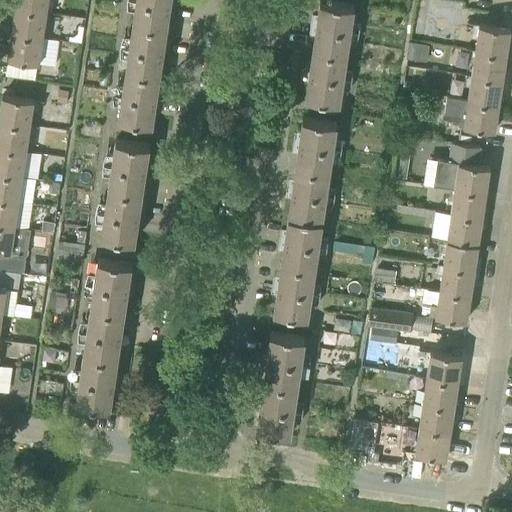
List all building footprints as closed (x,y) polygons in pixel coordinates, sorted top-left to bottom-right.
[(47,12),(48,0),(17,0),(16,7),(47,12)] [(137,0),(119,118),(153,123),(171,0),(137,0)] [(326,0),(320,0),(307,97),(340,102),(354,4),(326,0)] [(47,12),(16,7),(12,33),(43,37),(47,12)] [(480,23),(476,49),(507,53),(511,27),(480,23)] [(43,37),(12,33),(8,58),(39,63),(43,37)] [(419,58),(421,42),(410,40),(407,57),(419,58)] [(507,53),(476,49),(472,74),(503,79),(507,53)] [(503,79),(472,74),(468,99),(499,104),(503,79)] [(57,100),(67,102),(69,89),(59,87),(57,100)] [(3,94),(0,115),(0,120),(30,125),(34,98),(3,94)] [(499,104),(468,99),(447,96),(444,117),(459,119),(458,124),(496,130),(499,104)] [(303,117),(274,311),(308,316),(337,122),(303,117)] [(30,125),(0,120),(0,145),(26,150),(30,125)] [(398,149),(409,151),(411,137),(400,136),(398,149)] [(116,138),(102,236),(135,241),(150,143),(116,138)] [(434,183),(455,186),(486,191),(490,166),(478,164),(481,146),(451,142),(448,158),(438,157),(434,183)] [(26,150),(0,145),(0,171),(22,175),(26,150)] [(0,171),(0,197),(19,200),(32,202),(36,177),(22,175),(0,171)] [(62,173),(53,172),(52,179),(61,181),(62,173)] [(486,191),(455,186),(451,212),(482,216),(486,191)] [(19,200),(0,197),(0,223),(15,226),(19,200)] [(482,216),(451,212),(448,237),(479,242),(482,216)] [(42,229),(53,230),(55,221),(43,219),(42,229)] [(0,266),(25,270),(27,254),(28,248),(25,247),(27,227),(15,226),(0,223),(0,266)] [(77,242),(60,239),(57,257),(58,258),(82,261),(86,230),(78,229),(77,242)] [(479,242),(448,237),(444,263),(475,268),(479,242)] [(356,252),(357,243),(335,239),(333,249),(356,252)] [(99,257),(77,402),(110,407),(132,262),(99,257)] [(475,268),(444,263),(440,289),(471,293),(475,268)] [(395,281),(397,269),(377,266),(375,277),(395,281)] [(44,287),(46,274),(26,271),(24,284),(44,287)] [(431,302),(429,314),(436,316),(467,320),(469,310),(471,296),(471,293),(440,289),(438,303),(431,302)] [(368,323),(371,324),(398,328),(410,330),(413,311),(371,304),(368,323)] [(398,328),(371,324),(369,338),(396,342),(398,328)] [(272,331),(257,429),(291,434),(305,336),(272,331)] [(431,351),(427,376),(458,380),(462,355),(431,351)] [(458,380),(427,376),(424,401),(454,406),(458,380)] [(454,406),(424,401),(420,427),(451,431),(454,406)] [(351,437),(350,448),(373,452),(378,420),(354,416),(351,437)] [(451,431),(420,427),(416,452),(447,457),(451,431)]
